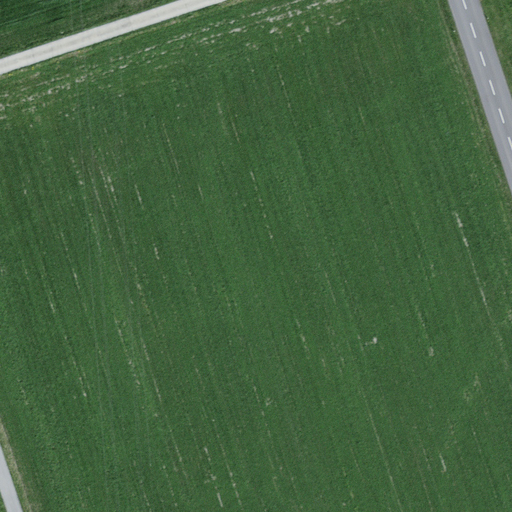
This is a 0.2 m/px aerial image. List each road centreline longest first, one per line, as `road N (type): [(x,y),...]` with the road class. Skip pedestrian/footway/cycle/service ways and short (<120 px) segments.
road 1 (unclassified): [(0,67),(202,0)]
road 2 (tertiary): [(464,0),(511,143)]
